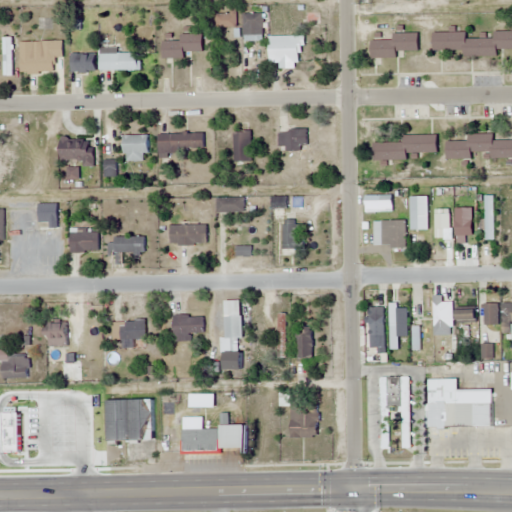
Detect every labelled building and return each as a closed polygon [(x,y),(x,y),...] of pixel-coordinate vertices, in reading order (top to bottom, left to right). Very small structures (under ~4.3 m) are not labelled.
[(237,28),(237,12),(216,12),(216,28),(237,28)] [(243,37),(263,37),(263,14),(243,14),(243,37)] [(511,50),(511,31),(495,32),(495,39),(465,39),(465,33),(434,33),(434,54),(497,54),(497,51),(511,50)] [(396,59),(396,51),(417,51),(417,34),(394,34),(394,41),(372,41),(372,59),(396,59)] [(201,35),(181,35),(181,41),(165,41),(165,59),(183,59),(183,52),(201,52),(201,35)] [(302,36),(268,36),(268,65),(302,65),(302,36)] [(60,42),(20,42),(20,73),(60,73),(60,42)] [(100,71),(141,71),(141,53),(118,53),(118,48),(100,48),(100,71)] [(95,72),(95,55),(70,55),(70,72),(95,72)] [(307,129),(278,129),(278,149),(307,149),(307,129)] [(252,162),(252,131),(234,131),(234,162),(252,162)] [(180,154),(180,150),(203,150),(203,134),(159,134),(159,154),(180,154)] [(447,141),(447,159),(470,159),(470,152),(491,152),(491,158),(511,158),(511,140),(492,141),(492,134),(469,134),(469,141),(447,141)] [(124,135),(124,162),(144,162),(144,154),(148,154),(148,135),(124,135)] [(405,143),(374,143),(374,160),(406,160),(406,153),(436,153),(437,135),(405,135),(405,143)] [(82,166),(93,166),(93,139),(60,139),(60,160),(82,160),(82,166)] [(485,239),(494,239),(494,196),(485,196),(485,239)] [(511,208),(511,196),(502,197),(502,208),(511,208)] [(272,208),(286,208),(286,197),(272,197),(272,208)] [(365,212),(381,212),(381,197),(365,197),(365,212)] [(420,197),(420,229),(428,229),(428,197),(420,197)] [(217,198),(217,213),(244,213),(244,198),(217,198)] [(39,224),(58,224),(58,203),(39,203),(39,224)] [(434,208),(434,241),(453,241),(453,229),(442,229),(442,208),(434,208)] [(472,219),(456,219),(456,234),(472,234),(472,219)] [(283,220),(283,248),(298,248),(298,220),(283,220)] [(406,246),(406,220),(373,220),(373,246),(406,246)] [(170,225),(170,244),(204,244),(204,225),(170,225)] [(70,253),(99,253),(99,229),(70,229),(70,253)] [(123,254),(145,254),(145,238),(108,238),(108,255),(115,255),(115,262),(123,262),(123,254)] [(236,256),(250,256),(250,246),(236,246),(236,256)] [(242,344),(242,300),(225,300),(225,344),(242,344)] [(452,300),(421,300),(421,316),(451,316),(452,300)] [(499,303),(483,303),(483,325),(499,325),(499,303)] [(370,337),(385,337),(385,307),(370,307),(370,337)] [(476,309),(456,309),(456,322),(476,322),(476,309)] [(277,355),(286,355),(286,314),(277,314),(277,355)] [(173,342),(191,342),(191,334),(203,334),(203,316),(173,316),(173,342)] [(113,321),(113,339),(146,339),(146,321),(113,321)] [(66,323),(47,323),(47,347),(66,347),(66,323)] [(297,328),(298,361),(312,361),(312,328),(297,328)] [(1,349),(1,379),(28,379),(28,349),(1,349)] [(224,370),(242,370),(242,352),(224,352),(224,370)] [(410,448),(409,377),(380,377),(380,449),(390,449),(390,415),(402,415),(402,448),(410,448)] [(475,428),(475,403),(457,403),(457,379),(428,379),(428,429),(475,428)] [(107,400),(107,442),(154,442),(154,400),(107,400)] [(291,437),(318,437),(318,407),(291,407),(291,437)] [(61,413),(3,413),(3,428),(61,428),(61,413)] [(181,429),(181,454),(219,454),(219,429),(181,429)] [(47,437),(18,437),(18,466),(47,466),(47,437)]
